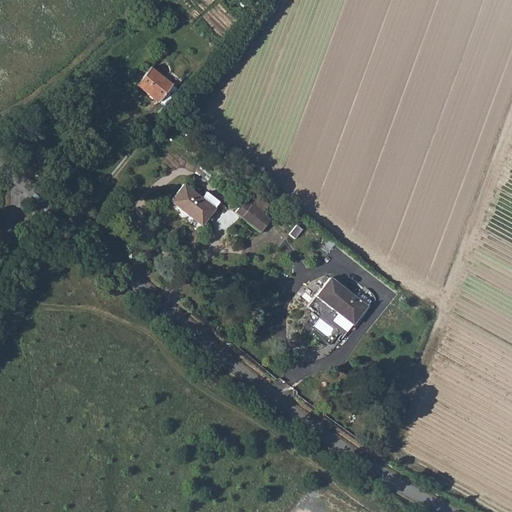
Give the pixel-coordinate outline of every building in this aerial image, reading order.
[(144,32),(155,43),(161,37),(150,26),(144,32)] [(158,100),(170,84),(150,68),(138,85),(158,100)] [(158,100),(163,103),(175,88),(170,84),(158,100)] [(171,201),(191,217),(193,215),(202,222),(220,198),(206,189),(200,196),(183,184),(171,201)] [(239,213),(242,214),(242,217),(260,231),(269,218),(262,211),(267,204),(258,196),(250,207),(246,203),(239,213)] [(239,213),(246,203),(243,201),(236,210),(239,213)] [(316,295),(351,323),(365,307),(329,278),(316,295)]
